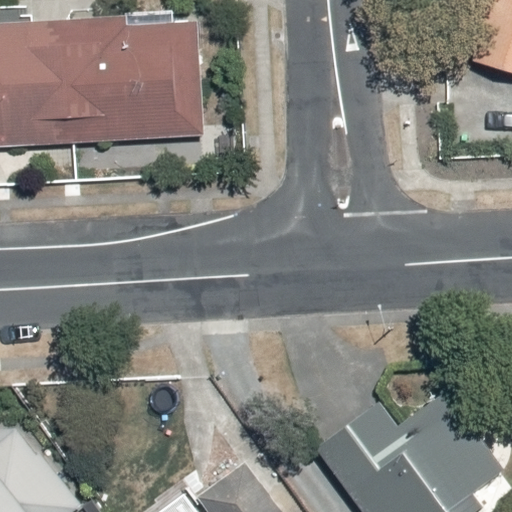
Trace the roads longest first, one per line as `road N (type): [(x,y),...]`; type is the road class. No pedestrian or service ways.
road 1 (residential): [(0,290),(350,270)]
road 2 (residential): [(316,0),(350,270)]
road 3 (residential): [(350,270),(511,258)]
